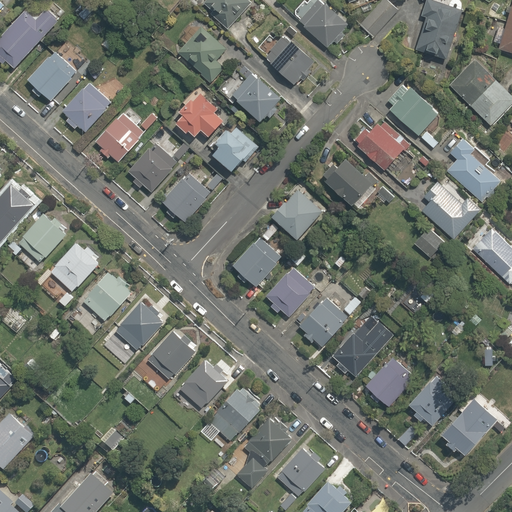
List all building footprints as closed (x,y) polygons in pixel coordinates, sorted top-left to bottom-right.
[(217,13),(212,18),(226,31),(249,4),(245,0),(204,0),(201,4),(210,11),(212,9),(217,13)] [(293,0),(283,0),(283,7),(293,8),(293,0)] [(307,0),(306,2),(302,0),(301,0),(291,13),(295,16),(292,19),(324,47),(330,40),(334,43),(343,33),(338,29),(346,20),(321,0),(307,0)] [(360,0),(343,0),(347,9),(362,4),(360,0)] [(397,10),(385,0),(379,0),(358,24),(372,37),(397,10)] [(429,0),(424,0),(420,15),(425,17),(415,50),(422,52),(422,54),(432,57),(431,59),(446,63),(461,9),(429,0)] [(501,3),(493,0),(492,0),(487,12),(495,15),(501,3)] [(511,51),(511,0),(498,47),(511,51)] [(36,19),(23,7),(0,32),(0,56),(12,68),(56,20),(45,9),(36,19)] [(216,61),(228,47),(199,22),(174,52),(209,82),(222,66),(216,61)] [(299,75),(303,79),(310,72),(305,68),(312,60),(283,35),(262,59),(291,85),(299,75)] [(74,73),(50,52),(25,80),(49,101),(74,73)] [(511,99),(472,59),(447,85),(486,125),(511,99)] [(245,76),(239,69),(217,90),(230,103),(233,100),(255,122),(279,99),(252,70),(245,76)] [(69,117),(66,122),(73,129),(76,125),(83,131),(110,102),(87,81),(61,110),(69,117)] [(405,84),(394,96),(398,99),(387,110),(415,137),(417,135),(433,149),(440,141),(423,126),(436,113),(405,84)] [(175,114),(170,119),(191,139),(199,131),(205,137),(218,124),(223,129),(231,120),(197,87),(173,112),(175,114)] [(101,147),(97,150),(107,159),(110,156),(116,161),(157,119),(151,113),(137,127),(121,112),(94,140),(101,147)] [(369,131),(367,129),(354,144),(382,169),(401,148),(406,152),(411,146),(406,142),(380,119),(369,131)] [(188,151),(163,128),(126,167),(150,191),(188,151)] [(227,137),(223,133),(213,142),(216,145),(208,153),(226,171),(252,146),(235,129),(227,137)] [(456,158),(445,170),(479,201),(498,181),(466,152),(469,148),(458,138),(447,150),(456,158)] [(411,185),(415,188),(428,172),(402,150),(384,171),(407,190),(411,185)] [(334,169),(331,166),(320,177),(350,206),(372,182),(345,157),(334,169)] [(223,177),(216,172),(206,186),(213,191),(223,177)] [(166,208),(163,211),(174,221),(176,218),(183,224),(208,194),(185,174),(160,203),(166,208)] [(289,175),(258,209),(293,241),(324,207),(289,175)] [(478,211),(463,199),(460,203),(431,178),(423,187),(428,191),(422,198),(427,202),(420,211),(454,240),(478,211)] [(8,182),(0,191),(0,228),(7,235),(34,205),(8,182)] [(62,234),(39,213),(15,240),(38,260),(62,234)] [(511,249),(491,230),(472,250),(507,283),(511,278),(511,249)] [(279,257),(255,236),(229,266),(253,287),(279,257)] [(97,262),(73,241),(47,271),(71,292),(97,262)] [(36,262),(13,242),(7,249),(30,269),(36,262)] [(298,250),(289,260),(296,265),(305,255),(298,250)] [(347,256),(340,250),(329,262),(337,269),(347,256)] [(270,302),(268,304),(276,312),(279,310),(286,316),(312,288),(289,265),(262,294),(270,302)] [(129,288),(104,269),(80,300),(104,319),(129,288)] [(412,275),(391,293),(413,319),(434,301),(412,275)] [(70,297),(50,279),(41,288),(62,306),(70,297)] [(335,306),(321,293),(295,322),(304,331),(301,335),(311,345),(315,340),(323,347),(348,318),(335,306)] [(353,296),(342,308),(348,313),(359,301),(353,296)] [(163,319),(142,301),(115,331),(136,350),(163,319)] [(103,322),(80,303),(69,317),(92,336),(103,322)] [(354,333),(352,330),(330,353),(340,363),(337,366),(345,374),(348,370),(353,375),(391,334),(371,315),(354,333)] [(503,340),(511,331),(511,325),(510,323),(498,335),(503,340)] [(193,351),(167,331),(145,358),(171,379),(193,351)] [(131,353),(112,333),(107,338),(126,358),(131,353)] [(411,375),(386,356),(363,385),(387,405),(411,375)] [(165,381),(144,362),(134,374),(155,393),(165,381)] [(224,383),(201,362),(176,388),(199,409),(224,383)] [(0,397),(17,382),(0,363),(0,397)] [(410,410),(407,414),(418,423),(421,419),(431,427),(462,389),(435,367),(404,406),(410,410)] [(259,409),(235,387),(206,418),(209,420),(199,430),(210,440),(219,430),(230,440),(259,409)] [(441,443),(451,451),(454,447),(463,454),(490,420),(465,400),(438,434),(444,440),(441,443)] [(0,417),(0,463),(36,431),(24,418),(18,422),(8,411),(0,417)] [(251,490),(269,468),(267,466),(293,434),(267,413),(240,446),(253,456),(235,477),(251,490)] [(404,446),(417,432),(410,426),(397,440),(404,446)] [(121,438),(112,430),(101,444),(110,451),(121,438)] [(324,466),(300,445),(275,474),(299,495),(324,466)] [(95,511),(111,492),(85,472),(53,511),(95,511)] [(344,511),(351,504),(324,482),(299,511),(344,511)] [(293,501),(286,493),(275,503),(283,511),(293,501)] [(392,511),(371,493),(354,511),(392,511)] [(0,511),(28,511),(31,509),(18,498),(11,505),(0,495),(0,511)]
